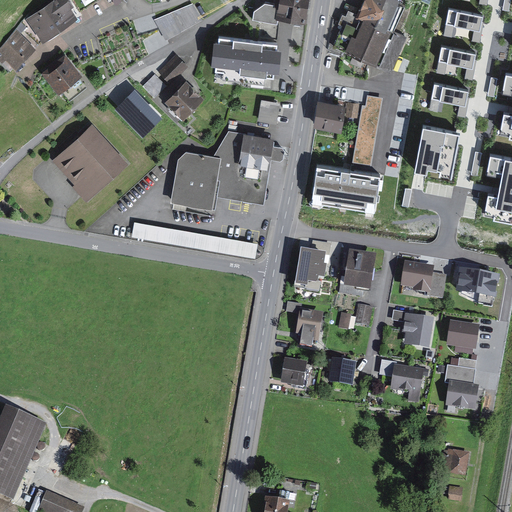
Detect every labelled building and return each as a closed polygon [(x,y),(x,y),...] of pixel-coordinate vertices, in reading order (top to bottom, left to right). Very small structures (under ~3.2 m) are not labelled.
[(44,41),(76,20),(69,9),(72,7),(67,0),(59,0),(30,20),(44,41)] [(303,30),(307,0),(277,0),(275,14),(274,25),(278,26),(303,30)] [(399,0),(370,0),(364,17),(347,10),(333,46),(375,62),(399,0)] [(156,22),(166,40),(201,20),(192,6),(156,22)] [(450,7),(444,33),(452,34),(454,24),(474,28),(472,38),(480,40),(484,20),(482,20),(483,14),(450,7)] [(274,25),(275,14),(249,10),(245,35),(276,40),(278,26),(274,25)] [(16,67),(33,50),(16,34),(0,50),(0,57),(3,61),(6,57),(16,67)] [(270,43),(220,37),(216,71),(266,77),(270,43)] [(442,45),(437,71),(445,72),(447,62),(467,66),(465,76),(473,78),(477,58),(475,58),(476,52),(442,45)] [(171,82),(186,66),(176,57),(161,73),(171,82)] [(80,78),(65,59),(45,74),(59,94),(80,78)] [(511,74),(506,73),(502,94),(511,96),(511,93),(511,115),(504,114),(501,132),(510,133),(509,139),(511,139),(511,74)] [(435,83),(430,109),(438,110),(440,100),(459,104),(457,114),(465,116),(469,97),(467,96),(468,90),(435,83)] [(183,118),(201,100),(186,85),(168,103),(183,118)] [(147,106),(132,91),(117,106),(132,121),(147,106)] [(362,105),(352,163),(371,166),(383,98),(367,95),(365,106),(362,105)] [(344,105),(316,100),(312,126),(340,131),(344,105)] [(258,122),(277,125),(280,104),(261,101),(258,122)] [(461,132),(423,125),(414,171),(427,173),(428,168),(440,170),(439,176),(453,178),(461,132)] [(89,196),(123,166),(92,130),(58,160),(89,196)] [(221,159),(215,197),(262,204),(269,160),(271,147),(272,140),(227,133),(214,158),(221,159)] [(271,147),(269,160),(283,163),(285,149),(271,147)] [(171,204),(212,211),(215,197),(221,159),(214,158),(186,153),(178,160),(171,204)] [(511,158),(490,154),(486,174),(496,176),(497,171),(502,172),(498,196),(488,194),(484,212),(494,214),(493,220),(511,223),(511,158)] [(380,178),(316,168),(311,204),(375,214),(380,178)] [(259,244),(134,223),(132,238),(256,260),(259,244)] [(374,255),(351,252),(347,283),(370,286),(374,255)] [(328,290),(333,258),(308,255),(303,286),(328,290)] [(435,270),(405,266),(402,290),(431,295),(435,270)] [(500,275),(458,268),(454,295),(495,302),(500,275)] [(373,308),(357,306),(354,326),(369,329),(373,308)] [(318,339),(321,313),(301,311),(298,337),(302,337),(301,343),(311,344),(312,338),(318,339)] [(432,320),(404,317),(400,345),(428,349),(432,320)] [(480,327),(450,322),(446,347),(476,352),(480,327)] [(358,365),(334,361),(330,382),(354,387),(358,365)] [(305,391),(309,366),(287,362),(283,387),(305,391)] [(442,384),(449,385),(446,407),(476,412),(480,387),(474,386),(476,370),(445,365),(442,384)] [(419,395),(422,372),(393,369),(390,391),(419,395)] [(0,488),(12,494),(42,423),(8,409),(0,427),(0,488)] [(469,452),(450,450),(446,476),(466,479),(469,452)] [(463,490),(449,488),(447,501),(461,503),(463,490)] [(80,511),(82,507),(47,494),(41,509),(49,511),(80,511)] [(268,511),(285,511),(287,501),(267,498),(265,511),(268,511)]
